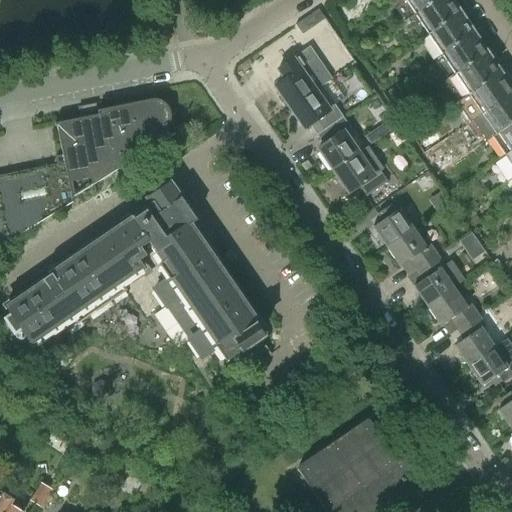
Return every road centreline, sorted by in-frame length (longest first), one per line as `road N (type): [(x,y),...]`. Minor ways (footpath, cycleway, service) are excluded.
road 1 (residential): [(511,511),(201,54)]
road 2 (residential): [(0,99),(201,54)]
